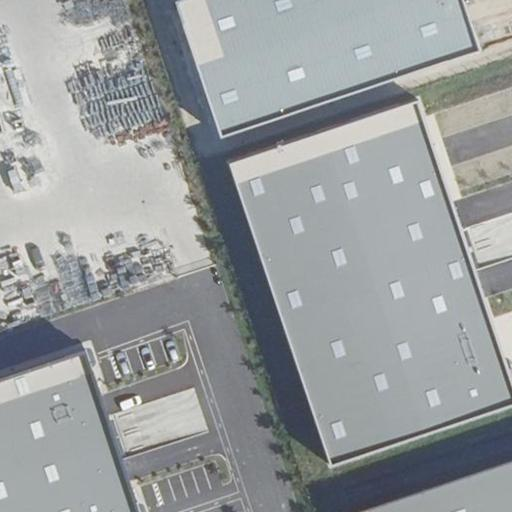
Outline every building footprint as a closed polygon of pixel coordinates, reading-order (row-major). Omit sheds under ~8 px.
[(178,0),(175,1),(221,136),(477,50),(459,0),(178,0)] [(69,61),(77,84),(107,74),(99,50),(69,61)] [(122,73),(85,84),(110,168),(148,157),(122,73)] [(511,391),(416,101),(230,163),(330,464),(511,403),(511,391)] [(148,511),(90,332),(0,362),(0,511),(148,511)] [(511,511),(511,462),(360,511),(511,511)]
